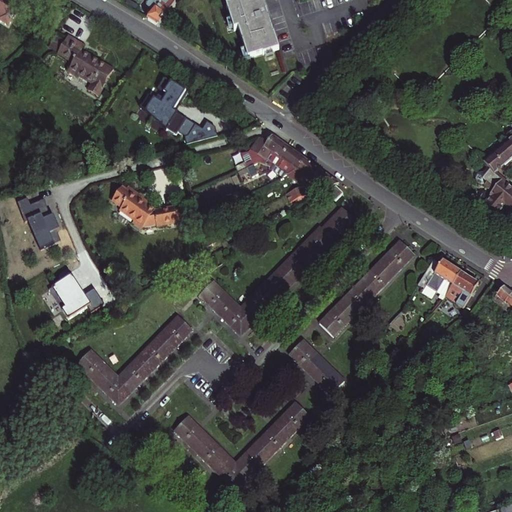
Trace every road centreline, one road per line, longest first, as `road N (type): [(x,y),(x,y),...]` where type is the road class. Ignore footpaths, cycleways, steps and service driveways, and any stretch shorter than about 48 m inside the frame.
road 1 (tertiary): [(90,0),(404,209)]
road 2 (residential): [(179,375),(196,357),(230,387),(404,209)]
road 3 (tertiary): [(404,209),(511,278)]
